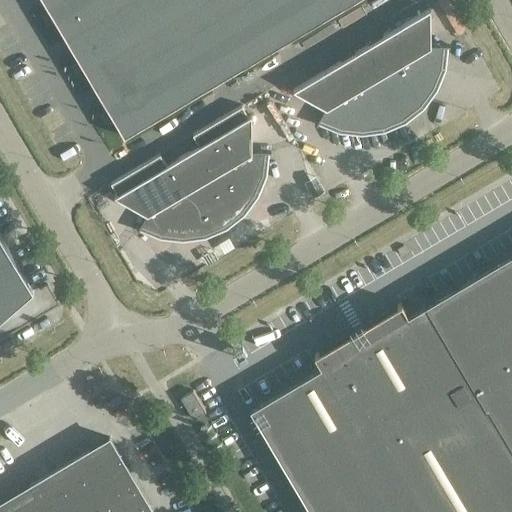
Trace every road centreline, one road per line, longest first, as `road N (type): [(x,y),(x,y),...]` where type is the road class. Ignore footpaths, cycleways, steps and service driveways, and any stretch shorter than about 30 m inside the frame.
road 1 (unclassified): [(130,352),(511,141)]
road 2 (unclassified): [(130,352),(0,122)]
road 3 (unclassified): [(0,404),(95,348),(130,352)]
